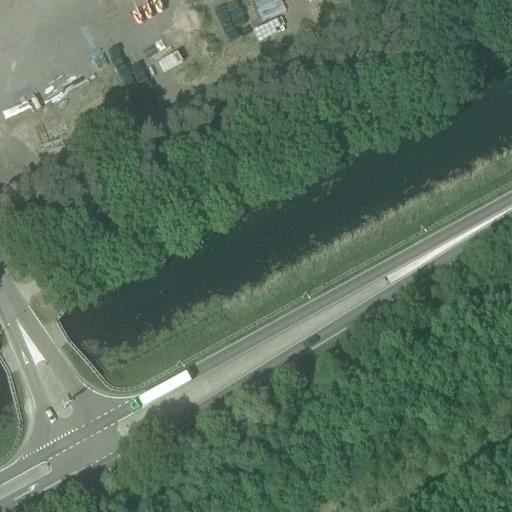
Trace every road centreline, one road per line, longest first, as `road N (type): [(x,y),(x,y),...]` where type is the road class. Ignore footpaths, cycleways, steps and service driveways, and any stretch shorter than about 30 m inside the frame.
road 1 (primary): [(98,469),(389,293),(481,227)]
road 2 (primary): [(481,227),(374,273),(95,429)]
road 3 (track): [(511,426),(360,511)]
road 4 (unclassified): [(95,429),(7,304)]
road 5 (unclassified): [(7,304),(15,341),(64,445)]
